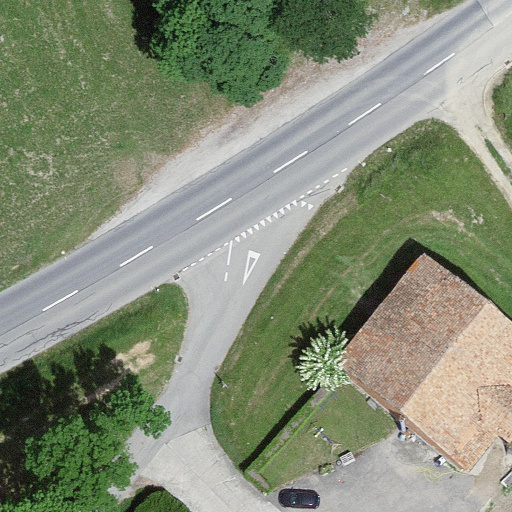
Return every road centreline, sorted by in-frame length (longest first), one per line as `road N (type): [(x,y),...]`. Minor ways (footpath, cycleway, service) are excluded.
road 1 (unclassified): [(264,179),(178,406),(97,511)]
road 2 (secondary): [(0,332),(264,179)]
road 3 (secondary): [(264,179),(511,11)]
road 4 (track): [(439,64),(511,175)]
